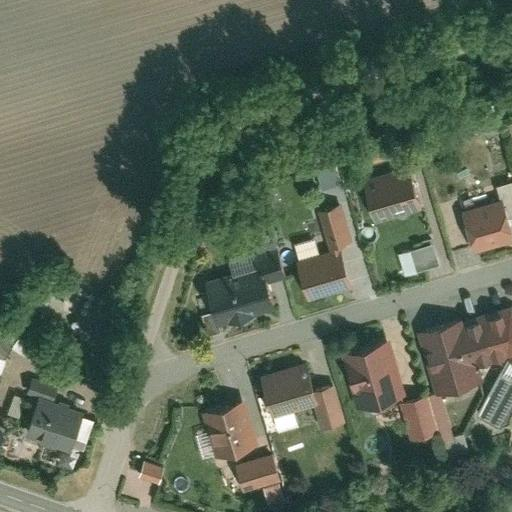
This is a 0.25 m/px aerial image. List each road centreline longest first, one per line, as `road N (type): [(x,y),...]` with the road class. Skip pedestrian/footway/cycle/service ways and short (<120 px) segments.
road 1 (residential): [(144,373),(204,156),(218,121),(245,90),(511,18)]
road 2 (residential): [(144,373),(511,266)]
road 3 (residential): [(99,511),(144,373)]
